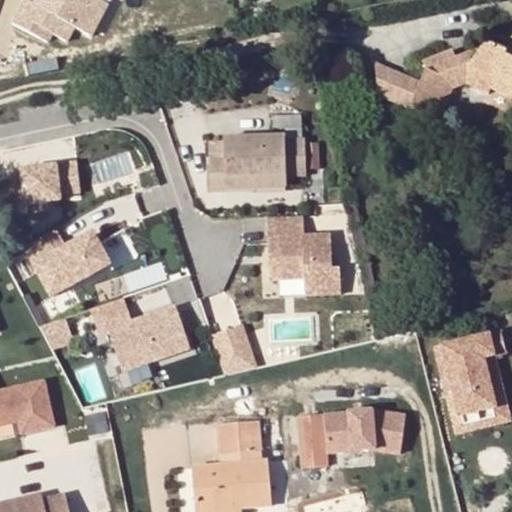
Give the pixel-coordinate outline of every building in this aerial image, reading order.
[(38,0),(35,6),(26,1),(12,26),(47,44),(52,36),(66,43),(74,29),(91,38),(107,6),(94,0),(38,0)] [(511,60),(505,57),(507,52),(482,42),(478,48),(464,68),(471,72),(494,81),(491,91),(511,99),(511,60)] [(478,48),(455,58),(460,70),(464,68),(478,48)] [(460,70),(455,58),(452,50),(422,62),(425,69),(418,81),(374,62),(377,96),(439,122),(453,90),(465,85),(471,72),(464,68),(460,70)] [(494,81),(471,72),(465,85),(489,95),(491,91),(494,81)] [(225,140),(226,162),(209,163),(210,192),(226,192),(226,181),(286,180),(305,179),(305,142),(285,142),(285,138),(225,140)] [(55,172),(1,181),(7,221),(28,217),(27,212),(61,207),(60,201),(81,198),(76,167),(55,171),(55,172)] [(226,181),(226,192),(287,191),(286,180),(226,181)] [(303,219),(267,221),(269,283),(303,281),(305,299),(340,297),(339,271),(331,271),(330,238),(304,239),(303,219)] [(55,232),(23,249),(49,300),(108,269),(92,238),(66,251),(55,232)] [(122,301),(89,312),(97,336),(106,333),(121,375),(188,352),(174,310),(130,325),(120,328),(118,322),(128,318),(122,301)] [(128,318),(118,322),(120,328),(130,325),(128,318)] [(241,329),(232,332),(239,355),(249,352),(241,329)] [(232,332),(211,339),(224,378),(255,371),(249,352),(239,355),(232,332)] [(511,381),(508,368),(440,385),(459,453),(511,440),(498,391),(511,388),(511,381)] [(0,426),(18,423),(21,435),(54,428),(44,382),(0,391),(0,426)] [(374,415),(296,420),(300,473),(332,470),(331,457),(377,454),(402,456),(407,418),(374,415)] [(217,427),(219,457),(237,456),(238,466),(261,464),(258,424),(217,427)] [(237,456),(219,457),(220,467),(238,466),(237,456)] [(261,464),(238,466),(220,467),(191,469),(195,511),(226,511),(238,511),(271,509),(267,464),(261,464)] [(43,500),(42,497),(0,506),(0,511),(69,511),(66,495),(43,500)]
